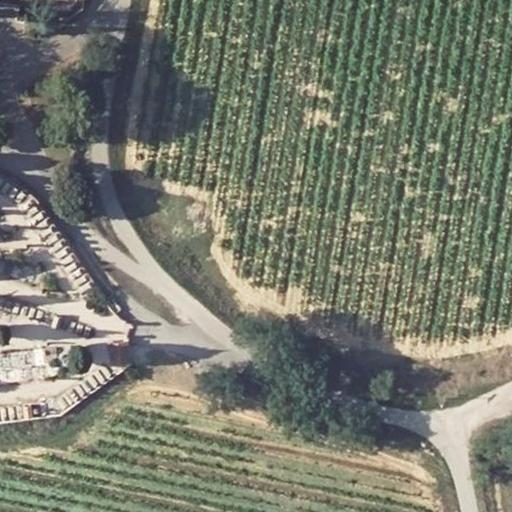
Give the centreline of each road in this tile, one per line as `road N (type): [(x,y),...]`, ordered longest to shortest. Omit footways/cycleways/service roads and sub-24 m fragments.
road 1 (unclassified): [(169,289),(278,364),(392,406),(450,438)]
road 2 (unclassified): [(125,0),(101,138),(104,172),(129,237),(169,289)]
road 3 (unclassified): [(0,153),(99,244),(169,289)]
